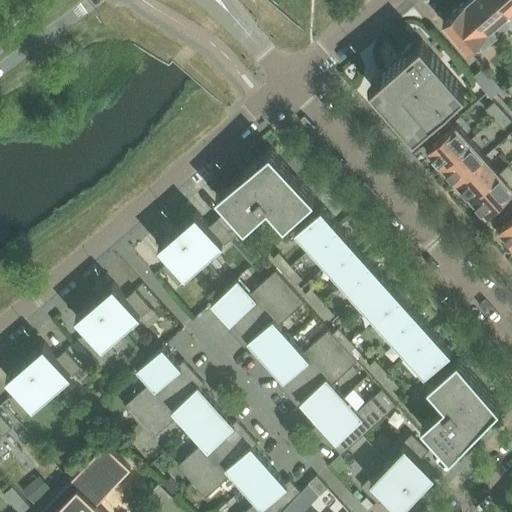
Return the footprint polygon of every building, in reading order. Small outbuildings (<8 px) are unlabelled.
[(511,10),(511,9),(503,0),(465,0),(465,1),(496,36),(509,25),(503,18),(511,10)] [(511,0),(503,0),(511,9),(511,0)] [(496,36),(465,1),(443,20),(468,48),(477,41),(483,48),(496,36)] [(465,89),(421,38),(414,45),(412,43),(401,52),(403,54),(371,82),(414,133),(465,89)] [(502,88),(484,67),(473,76),(491,97),(502,88)] [(494,118),(503,110),(494,100),(485,108),(494,118)] [(503,128),(511,119),(503,110),(494,118),(503,128)] [(443,164),(471,139),(456,122),(428,147),(443,164)] [(457,180),(485,155),(471,139),(443,164),(457,180)] [(315,195),(298,176),(271,146),(216,193),(245,225),(268,204),(284,222),(315,195)] [(472,197),(509,163),(509,162),(499,171),(485,155),(457,180),(472,197)] [(487,213),(511,190),(511,165),(509,163),(472,197),(487,213)] [(311,245),(338,221),(322,203),(295,227),(311,245)] [(511,241),(511,207),(505,214),(509,218),(499,227),(511,241)] [(234,235),(218,217),(209,224),(197,210),(178,226),(204,257),(223,241),(225,243),(234,235)] [(328,263),(354,239),(338,221),(311,245),(328,263)] [(204,257),(178,226),(159,243),(171,257),(162,265),(179,283),(188,275),(186,273),(204,257)] [(344,281),(371,257),(354,239),(328,263),(344,281)] [(291,264),(279,251),(273,256),(285,270),(291,264)] [(360,299),(387,275),(371,257),(344,281),(360,299)] [(303,278),(291,265),(291,264),(285,270),(297,283),(303,278)] [(235,334),(290,284),(276,268),(251,291),(238,277),(212,300),(228,319),(224,322),(235,334)] [(376,317),(403,293),(387,275),(360,299),(376,317)] [(159,317),(135,288),(126,296),(114,281),(95,297),(122,329),(139,314),(148,326),(159,317)] [(279,323),(304,300),(290,284),(235,334),(245,346),(249,342),(265,360),(292,336),(279,323)] [(323,300),(311,287),(305,292),(317,305),(323,300)] [(392,336),(419,312),(403,293),(376,317),(392,336)] [(122,329),(95,297),(76,314),(88,328),(80,336),(95,354),(105,346),(103,345),(122,329)] [(335,314),(323,300),(317,305),(329,319),(335,314)] [(409,354),(435,330),(419,312),(392,336),(409,354)] [(339,326),(333,332),(343,344),(345,346),(351,340),(339,326)] [(288,393),(343,344),(333,332),(329,328),(304,350),(292,336),(265,360),(282,378),(277,382),(288,393)] [(425,372),(452,348),(435,330),(409,354),(425,372)] [(351,340),(345,346),(357,359),(363,353),(351,340)] [(82,367),(66,348),(57,356),(45,341),(26,358),(53,388),(71,373),(73,375),(82,367)] [(139,420),(194,370),(184,359),(181,362),(164,344),(137,368),(149,381),(124,404),(139,420)] [(332,381),(357,360),(357,359),(345,346),(343,344),(288,393),(298,405),(302,401),(318,419),(345,395),(332,381)] [(450,454),(500,402),(458,355),(428,382),(445,401),(422,422),(450,454)] [(53,388),(26,358),(7,374),(19,389),(10,396),(26,414),(35,407),(34,405),(53,388)] [(387,372),(375,358),(369,364),(381,377),(387,372)] [(216,404),(200,386),(205,382),(194,370),(139,420),(140,422),(131,430),(135,436),(145,427),(153,435),(177,413),(190,427),(216,404)] [(399,385),(388,372),(387,372),(381,377),(393,390),(399,385)] [(341,453),(397,403),(382,387),(357,409),(345,395),(318,419),(334,437),(331,441),(341,453)] [(192,479),(247,430),(237,418),(233,422),(216,404),(190,427),(202,441),(177,463),(192,479)] [(12,427),(0,412),(0,433),(1,433),(3,435),(12,427)] [(270,463),(253,445),(258,441),(247,430),(192,479),(206,494),(231,472),(243,487),(270,463)] [(435,470),(421,457),(429,449),(412,432),(403,441),(405,443),(388,460),(418,489),(435,470)] [(36,511),(106,511),(96,502),(129,466),(103,442),(70,477),(36,511)] [(418,489),(388,460),(371,478),(369,477),(361,485),(379,502),(387,493),(401,507),(418,489)] [(275,511),(301,489),(290,478),(286,481),(270,463),(243,487),(255,500),(242,511),(275,511)] [(34,503),(51,488),(40,475),(22,489),(34,503)] [(180,487),(172,477),(164,484),(173,494),(180,487)] [(171,495),(158,483),(150,490),(164,503),(171,495)]
